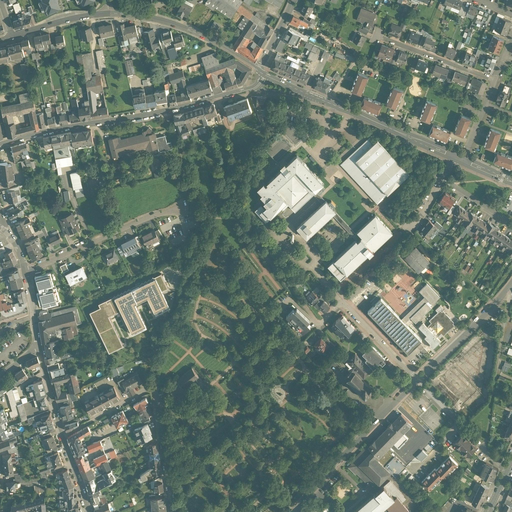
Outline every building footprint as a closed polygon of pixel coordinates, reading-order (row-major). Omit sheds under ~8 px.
[(40,0),(41,2),(38,3),(43,12),(45,11),(47,15),(60,9),(57,3),(58,3),(56,0),(40,0)] [(190,2),(185,0),(183,0),(177,11),(187,16),(192,5),(189,4),(190,2)] [(239,0),(207,0),(206,1),(231,18),(237,10),(239,6),(242,1),(240,0),(239,0)] [(462,2),(456,0),(453,0),(452,6),(459,9),(462,2)] [(21,12),(19,3),(13,5),(16,14),(21,12)] [(312,8),(304,4),(300,12),(308,16),(312,8)] [(477,8),(470,5),(467,12),(475,15),(477,8)] [(256,17),(239,6),(237,10),(245,16),(265,29),(267,25),(259,19),(256,17)] [(485,11),(477,8),(475,15),(472,21),(477,23),(479,17),(482,18),(485,11)] [(375,14),(361,9),(357,19),(364,21),(363,22),(366,23),(366,24),(366,25),(367,25),(367,24),(371,25),(375,14)] [(22,14),(18,16),(19,19),(13,21),(16,30),(18,29),(26,27),(24,18),(22,14)] [(26,17),(24,18),(26,27),(34,25),(31,16),(26,17)] [(265,29),(245,16),(238,26),(243,30),(241,34),(247,38),(252,30),(261,36),(265,29)] [(302,21),(293,16),(290,22),(297,26),(299,23),(307,27),(307,25),(308,24),(302,21)] [(312,23),(304,18),(302,21),(308,24),(307,25),(310,27),(312,23)] [(503,19),(500,18),(499,18),(497,23),(508,28),(511,22),(503,19)] [(219,26),(213,23),(209,29),(212,31),(213,30),(216,32),(219,26)] [(508,28),(497,23),(495,29),(495,30),(501,32),(506,34),(508,28)] [(104,26),(104,25),(99,27),(102,36),(110,34),(109,33),(113,32),(113,34),(114,33),(112,24),(104,26)] [(124,24),(118,25),(121,36),(122,40),(124,40),(127,39),(127,37),(125,27),(124,24)] [(135,25),(125,27),(127,37),(127,39),(128,40),(138,38),(138,36),(137,35),(138,35),(136,28),(135,25)] [(274,29),(267,25),(265,29),(261,36),(262,37),(267,40),(274,29)] [(396,26),(396,27),(391,25),(391,26),(390,27),(389,28),(390,29),(388,33),(389,35),(391,36),(393,35),(398,37),(401,30),(402,28),(400,27),(396,26)] [(89,28),(86,29),(86,28),(81,29),(81,30),(83,37),(83,39),(87,38),(87,39),(92,38),(90,27),(88,28),(89,28)] [(153,29),(143,32),(143,35),(144,35),(148,48),(160,44),(158,36),(155,37),(153,29)] [(297,35),(289,30),(284,39),(288,41),(292,43),(297,35)] [(168,31),(163,33),(161,34),(164,44),(173,41),(172,37),(171,31),(168,32),(168,31)] [(419,35),(411,32),(408,41),(412,43),(413,42),(416,43),(419,35)] [(49,33),(42,35),(43,44),(47,43),(51,42),(49,33)] [(365,37),(357,33),(353,41),(361,45),(365,37)] [(240,35),(232,48),(238,51),(242,46),(247,38),(241,34),(241,35),(240,34),(239,35),(240,35)] [(42,35),(34,37),(37,48),(39,47),(40,49),(44,48),(43,44),(42,35)] [(63,35),(56,36),(57,40),(58,46),(65,45),(63,35)] [(182,35),(172,37),(173,41),(175,47),(175,48),(176,47),(175,46),(179,44),(180,46),(184,45),(182,35)] [(504,40),(493,36),(490,42),(501,46),(504,40)] [(262,37),(259,43),(257,42),(256,42),(255,43),(257,45),(263,48),(267,40),(262,37)] [(426,38),(425,41),(423,46),(431,49),(433,46),(434,45),(433,45),(434,41),(426,38)] [(29,39),(21,41),(21,42),(23,48),(26,48),(30,47),(29,39)] [(282,41),(280,40),(275,50),(280,53),(285,43),(282,41)] [(310,58),(317,61),(320,54),(317,52),(319,46),(308,41),(306,46),(309,47),(306,53),(311,55),(310,58)] [(21,42),(6,45),(6,47),(8,58),(24,54),(23,48),(21,42)] [(501,46),(490,42),(488,49),(498,53),(501,46)] [(263,48),(257,45),(257,46),(258,46),(253,54),(258,57),(263,48)] [(379,51),(377,56),(378,56),(384,58),(388,47),(381,45),(379,51)] [(253,54),(242,46),(238,51),(255,63),(258,57),(253,54)] [(6,47),(0,48),(0,61),(9,60),(8,58),(6,47)] [(175,47),(167,50),(170,59),(178,57),(175,48),(175,47)] [(393,50),(388,47),(384,58),(389,60),(391,55),(393,50)] [(456,50),(448,47),(445,54),(453,58),(456,50)] [(105,69),(101,50),(95,51),(99,70),(105,69)] [(323,58),(329,60),(331,52),(325,50),(320,63),(321,63),(323,58)] [(396,59),(396,62),(400,63),(401,62),(404,64),(406,60),(406,59),(407,55),(399,52),(396,59)] [(216,53),(202,58),(208,76),(209,79),(212,89),(214,94),(222,91),(216,73),(224,70),(231,67),(238,65),(238,66),(240,66),(240,67),(245,69),(240,79),(236,80),(238,85),(243,83),(251,69),(235,58),(220,63),(216,53)] [(475,57),(466,53),(463,61),(471,65),(475,57)] [(284,58),(280,56),(277,54),(275,58),(288,64),(283,74),(286,75),(293,61),(285,58),(284,58)] [(496,60),(487,56),(484,65),(492,69),(496,60)] [(288,64),(275,58),(270,68),(283,74),(288,64)] [(427,63),(422,61),(422,60),(419,59),(415,68),(424,72),(427,63)] [(131,60),(124,61),(128,76),(134,74),(131,60)] [(293,61),(286,75),(289,77),(293,67),(295,63),(293,61)] [(297,66),(296,65),(295,67),(293,67),(289,77),(297,80),(301,71),(303,68),(304,64),(299,62),(297,66)] [(26,63),(20,64),(24,80),(29,79),(26,63)] [(203,63),(188,67),(190,72),(204,68),(203,63)] [(432,73),(432,74),(438,76),(442,68),(435,65),(434,67),(432,73)] [(231,67),(224,70),(228,81),(224,83),(226,89),(238,85),(236,80),(231,67)] [(442,68),(438,76),(445,79),(445,77),(448,72),(448,70),(442,68)] [(185,78),(182,71),(169,75),(170,78),(172,83),(180,80),(183,92),(184,95),(189,94),(186,86),(184,79),(185,78)] [(305,73),(301,71),(297,80),(305,84),(309,75),(305,73)] [(341,77),(338,75),(339,74),(336,72),(333,78),(335,79),(338,81),(341,77)] [(369,77),(358,72),(355,80),(354,80),(353,82),(354,83),(351,90),(362,94),(360,93),(361,90),(363,91),(365,87),(364,86),(365,84),(366,84),(367,80),(365,79),(366,76),(368,77),(369,77)] [(467,76),(455,72),(451,81),(464,85),(467,76)] [(101,78),(86,80),(87,89),(88,97),(92,96),(94,110),(95,109),(95,104),(96,104),(94,89),(99,88),(101,93),(104,92),(101,78)] [(323,82),(314,78),(310,86),(319,90),(323,82)] [(486,83),(473,78),(471,84),(473,85),(471,89),(476,91),(482,93),(486,83)] [(205,81),(201,82),(196,83),(196,84),(191,85),(186,86),(189,94),(190,96),(212,89),(209,79),(205,81)] [(330,85),(323,82),(319,90),(326,93),(330,85)] [(511,87),(504,85),(502,91),(508,93),(511,87)] [(393,90),(391,90),(390,94),(391,94),(390,97),(389,96),(387,101),(389,101),(388,104),(386,104),(396,108),(399,100),(400,101),(401,98),(400,98),(403,91),(393,87),(392,87),(394,88),(393,90)] [(155,93),(145,95),(144,90),(139,91),(139,89),(135,90),(135,94),(132,95),(135,107),(157,103),(155,93)] [(166,90),(159,91),(155,91),(155,93),(157,103),(168,101),(167,95),(166,90)] [(36,109),(33,100),(31,91),(18,95),(20,103),(0,107),(2,115),(4,124),(7,137),(16,135),(27,132),(40,129),(35,109),(36,109)] [(502,92),(500,91),(499,95),(498,95),(497,99),(496,103),(504,106),(508,93),(502,91),(502,92)] [(189,94),(184,95),(183,92),(181,93),(181,95),(175,97),(177,103),(191,100),(190,96),(189,94)] [(174,94),(167,95),(168,101),(168,105),(177,103),(175,97),(174,94)] [(266,97),(257,97),(256,103),(256,105),(259,106),(261,106),(261,108),(265,108),(266,97)] [(367,99),(364,98),(365,97),(364,97),(360,107),(367,110),(370,111),(378,114),(382,103),(381,103),(381,105),(378,104),(379,102),(374,100),(374,101),(372,100),(367,98),(367,99)] [(247,99),(225,106),(229,118),(240,114),(240,115),(251,111),(247,99)] [(437,104),(427,100),(424,107),(423,107),(422,110),(423,110),(420,118),(430,122),(431,121),(429,121),(430,118),(432,118),(434,114),(433,114),(434,112),(436,108),(434,107),(435,104),(437,105),(437,104)] [(89,101),(85,101),(85,105),(82,106),(82,108),(79,108),(81,120),(84,119),(85,120),(88,119),(92,118),(90,110),(89,101)] [(214,103),(203,107),(206,117),(208,116),(211,115),(212,116),(213,116),(213,115),(217,114),(214,103)] [(55,105),(46,107),(47,115),(51,114),(50,110),(51,110),(51,108),(55,107),(55,105)] [(66,113),(61,114),(61,113),(61,111),(62,111),(61,105),(57,106),(58,111),(61,123),(68,122),(66,113)] [(76,113),(70,115),(71,121),(81,120),(79,108),(78,107),(76,107),(75,108),(76,113)] [(203,107),(193,110),(195,119),(201,117),(204,125),(208,123),(206,117),(203,107)] [(94,110),(90,110),(92,118),(109,115),(107,108),(95,109),(94,110)] [(193,110),(184,113),(185,122),(178,123),(180,127),(181,127),(181,129),(188,128),(189,130),(192,128),(189,121),(195,119),(193,110)] [(46,125),(43,112),(37,114),(40,127),(46,125)] [(184,113),(174,115),(176,123),(178,123),(185,122),(184,113)] [(462,116),(461,119),(459,118),(457,123),(459,124),(458,126),(457,125),(455,129),(457,130),(455,133),(454,132),(464,136),(467,129),(468,130),(469,127),(468,127),(471,119),(461,115),(460,115),(462,116)] [(55,116),(48,118),(50,126),(57,124),(55,116)] [(181,129),(181,127),(180,127),(178,123),(176,123),(180,136),(190,133),(189,130),(188,128),(181,129)] [(436,127),(433,126),(433,124),(429,135),(436,137),(436,138),(439,139),(447,141),(451,131),(450,131),(450,133),(447,132),(447,130),(443,128),(443,129),(441,128),(441,127),(437,125),(436,127)] [(143,134),(121,140),(118,141),(121,152),(124,152),(146,146),(150,145),(151,149),(158,147),(157,142),(157,140),(156,140),(156,138),(155,133),(150,134),(149,132),(152,130),(149,127),(147,129),(148,130),(143,131),(143,134)] [(490,128),(487,136),(486,138),(486,139),(483,146),(494,150),(492,149),(494,146),(496,147),(497,142),(496,142),(497,140),(498,140),(500,136),(498,135),(499,132),(501,133),(490,128)] [(91,129),(71,133),(73,145),(80,144),(80,147),(84,146),(84,143),(88,143),(89,146),(93,145),(91,129)] [(71,132),(52,136),(54,146),(61,145),(70,143),(71,148),(74,148),(73,145),(71,133),(71,132)] [(157,142),(158,147),(159,152),(172,149),(170,142),(166,143),(165,135),(156,138),(156,140),(157,140),(157,142)] [(52,136),(44,138),(45,141),(46,147),(54,146),(52,136)] [(117,137),(109,139),(114,157),(122,155),(121,152),(118,141),(117,137)] [(408,174),(377,141),(375,143),(370,137),(350,155),(356,161),(350,166),(346,170),(377,203),(408,174)] [(19,144),(11,147),(12,153),(21,150),(19,144)] [(61,145),(54,146),(57,166),(73,164),(72,156),(71,156),(68,145),(61,146),(61,145)] [(511,157),(507,155),(507,156),(505,155),(505,154),(501,153),(500,155),(496,153),(496,155),(495,155),(495,156),(493,162),(501,165),(500,166),(503,167),(503,166),(511,169),(511,165),(511,159),(511,157)] [(297,156),(286,166),(284,164),(280,167),(282,169),(268,182),(269,183),(266,186),(263,183),(258,189),(263,194),(261,196),(266,201),(264,202),(267,206),(264,209),(261,205),(255,211),(265,222),(281,207),(283,209),(288,203),(291,207),(295,211),(312,194),(323,184),(318,178),(297,156)] [(25,160),(21,161),(23,170),(32,167),(31,162),(25,162),(25,160)] [(7,163),(0,163),(0,168),(1,173),(0,173),(0,177),(1,187),(7,186),(7,184),(13,184),(12,175),(13,175),(13,172),(12,172),(11,164),(7,164),(7,163)] [(79,172),(71,174),(74,189),(75,189),(77,198),(84,196),(79,172)] [(89,195),(86,180),(81,181),(84,196),(89,195)] [(14,191),(8,193),(9,198),(8,199),(9,203),(17,201),(16,195),(15,195),(14,191)] [(68,191),(61,192),(62,202),(70,200),(68,191)] [(450,196),(445,193),(439,202),(444,206),(450,196)] [(455,199),(450,196),(444,206),(449,209),(455,199)] [(323,203),(297,228),(306,237),(307,238),(333,213),(335,211),(326,201),(323,203)] [(465,210),(459,206),(454,213),(460,217),(465,210)] [(15,209),(7,212),(10,218),(18,215),(15,209)] [(469,213),(465,210),(460,217),(462,218),(464,220),(469,213)] [(470,213),(469,213),(464,220),(466,221),(468,223),(474,214),(471,212),(470,213)] [(474,214),(468,223),(470,224),(471,224),(472,224),(473,225),(478,217),(474,214)] [(355,240),(328,266),(340,279),(368,254),(369,255),(373,252),(371,250),(373,249),(374,250),(376,248),(392,233),(375,215),(357,232),(362,238),(360,239),(357,242),(355,240)] [(73,217),(70,218),(69,217),(64,219),(64,221),(62,222),(64,225),(65,225),(68,231),(71,236),(76,234),(73,229),(78,226),(73,217)] [(478,217),(473,225),(476,226),(478,228),(483,220),(478,217)] [(24,219),(15,224),(18,231),(27,227),(28,227),(26,224),(30,222),(28,218),(24,220),(24,219)] [(433,224),(428,220),(425,225),(433,232),(437,228),(433,224)] [(483,220),(478,228),(479,229),(482,230),(487,223),(483,220)] [(442,227),(436,221),(433,224),(437,228),(440,230),(442,227)] [(489,223),(488,224),(487,223),(482,230),(484,232),(486,233),(492,225),(489,223)] [(433,232),(425,225),(421,229),(426,234),(430,237),(433,232)] [(495,227),(492,225),(486,233),(488,235),(491,236),(496,229),(494,228),(495,227)] [(27,227),(18,231),(22,238),(30,234),(27,227)] [(496,229),(491,236),(493,238),(495,239),(500,232),(496,229)] [(154,230),(142,236),(147,246),(159,240),(158,240),(154,232),(154,230)] [(163,237),(158,230),(154,232),(158,240),(163,237)] [(504,235),(500,232),(495,239),(497,241),(499,242),(504,235)] [(59,234),(54,236),(53,235),(49,237),(53,245),(62,240),(59,234)] [(504,235),(499,242),(502,244),(504,245),(509,238),(504,235)] [(135,237),(126,242),(127,243),(122,245),(125,250),(119,253),(121,256),(124,254),(126,257),(141,249),(138,242),(135,237)] [(37,238),(24,244),(28,251),(36,247),(38,246),(36,243),(39,242),(37,238)] [(36,247),(28,251),(32,259),(41,255),(40,251),(38,252),(36,247)] [(429,262),(415,248),(404,258),(418,273),(429,262)] [(113,249),(102,255),(106,264),(118,258),(113,249)] [(14,256),(12,250),(4,254),(5,257),(3,258),(4,260),(14,256)] [(4,260),(2,262),(4,267),(7,266),(17,262),(14,256),(4,260)] [(68,270),(65,264),(60,267),(63,273),(68,270)] [(86,276),(82,267),(81,268),(67,275),(71,284),(76,281),(74,278),(77,277),(79,280),(86,276)] [(10,272),(6,273),(7,275),(8,281),(20,277),(17,269),(14,270),(14,271),(10,272)] [(53,285),(50,273),(42,275),(36,276),(35,277),(38,289),(39,289),(40,292),(37,292),(40,305),(42,305),(43,308),(58,304),(57,301),(59,300),(56,288),(55,285),(53,285)] [(89,312),(109,353),(116,349),(115,347),(123,344),(109,316),(121,310),(131,332),(139,329),(140,331),(147,328),(135,304),(148,298),(156,315),(170,308),(162,291),(168,288),(163,278),(164,278),(163,276),(164,275),(163,275),(162,275),(161,273),(154,277),(153,276),(151,278),(150,279),(149,278),(147,280),(146,279),(144,282),(143,282),(142,281),(140,283),(130,288),(129,287),(127,290),(126,290),(125,289),(123,291),(123,292),(122,291),(120,293),(119,293),(118,293),(116,295),(115,294),(113,297),(98,303),(100,307),(89,312)] [(20,277),(8,281),(10,285),(10,284),(12,288),(12,289),(18,287),(21,286),(20,282),(21,281),(20,278),(20,277)] [(296,288),(302,282),(297,278),(292,283),(296,288)] [(440,297),(427,283),(419,291),(425,296),(426,298),(424,300),(426,302),(428,300),(432,304),(440,297)] [(19,291),(13,293),(13,295),(16,294),(18,302),(25,301),(23,290),(19,291)] [(330,307),(320,297),(318,299),(317,299),(318,297),(312,292),(307,297),(317,307),(318,306),(324,312),(330,307)] [(425,296),(401,319),(404,323),(410,317),(426,302),(424,300),(426,298),(425,296)] [(401,319),(381,298),(367,311),(408,353),(421,340),(404,323),(401,319)] [(426,302),(410,317),(415,323),(431,307),(426,302)] [(438,312),(429,320),(431,323),(428,326),(428,327),(427,327),(423,323),(419,327),(426,335),(424,337),(430,344),(429,345),(433,348),(440,341),(436,337),(437,336),(441,333),(443,335),(454,325),(450,320),(451,319),(445,313),(444,314),(440,310),(443,308),(440,305),(435,310),(438,312)] [(81,324),(77,309),(76,309),(75,307),(38,317),(39,322),(73,312),(77,325),(81,324)] [(309,321),(296,309),(294,311),(293,310),(286,317),(303,333),(310,326),(307,323),(309,321)] [(73,312),(39,322),(39,325),(42,343),(44,343),(49,342),(49,339),(48,332),(75,325),(77,325),(73,312)] [(342,315),(340,318),(340,317),(335,321),(336,322),(332,326),(335,329),(341,335),(345,339),(351,332),(355,328),(354,327),(350,324),(347,320),(343,316),(342,315)] [(75,325),(48,332),(49,339),(51,338),(51,337),(57,335),(56,334),(63,332),(65,339),(76,336),(75,330),(76,329),(75,325)] [(324,341),(321,338),(314,345),(322,352),(327,347),(329,346),(324,341)] [(329,346),(327,347),(330,350),(335,346),(327,338),(324,341),(329,346)] [(58,340),(49,342),(44,343),(47,357),(58,355),(57,349),(60,349),(58,340)] [(384,358),(371,345),(362,354),(367,359),(363,362),(371,370),(380,362),(382,365),(385,362),(383,359),(384,358)] [(363,362),(355,353),(347,361),(353,368),(352,369),(353,370),(354,370),(355,372),(362,380),(371,371),(371,370),(363,362)] [(47,357),(45,358),(47,364),(52,362),(51,361),(60,358),(59,355),(58,355),(47,357)] [(37,357),(26,362),(28,368),(31,367),(33,372),(36,370),(36,369),(39,368),(38,365),(39,364),(37,357)] [(58,363),(47,367),(49,372),(53,371),(52,370),(56,369),(56,370),(60,369),(59,366),(58,363)] [(197,379),(186,366),(172,377),(175,381),(179,385),(188,378),(194,386),(199,382),(199,381),(197,379)] [(118,374),(116,368),(110,370),(114,376),(118,374)] [(22,369),(14,375),(15,375),(19,381),(22,378),(23,379),(26,377),(27,376),(26,375),(22,369)] [(60,369),(56,370),(56,369),(52,370),(53,371),(49,372),(51,377),(54,377),(54,374),(60,372),(60,371),(60,369)] [(355,372),(354,370),(353,370),(352,369),(351,370),(352,370),(344,378),(359,393),(359,394),(361,397),(362,396),(363,397),(365,395),(365,394),(366,394),(366,395),(367,395),(366,394),(368,392),(369,392),(368,392),(369,391),(369,392),(369,391),(371,389),(371,387),(369,385),(367,385),(362,380),(355,372)] [(74,373),(51,379),(53,386),(54,390),(59,389),(57,383),(68,380),(71,393),(74,393),(79,391),(74,373)] [(125,381),(123,382),(124,383),(127,389),(132,386),(133,387),(141,382),(137,374),(125,381)] [(15,376),(12,378),(12,377),(11,378),(17,385),(20,383),(19,381),(15,375),(15,376)] [(33,396),(34,400),(45,396),(42,386),(44,386),(42,379),(33,382),(34,384),(28,386),(31,397),(33,396)] [(127,389),(124,390),(125,392),(126,392),(129,396),(136,392),(133,387),(132,386),(127,389)] [(114,388),(100,395),(105,406),(120,399),(114,388)] [(12,389),(5,393),(7,396),(12,411),(9,412),(11,418),(19,415),(17,406),(12,389)] [(67,393),(60,394),(60,393),(59,389),(54,390),(57,401),(68,399),(67,394),(67,393)] [(74,393),(71,393),(67,394),(68,399),(68,402),(72,401),(80,399),(78,395),(75,396),(74,393)] [(100,395),(85,403),(91,414),(105,406),(100,395)] [(45,396),(34,400),(36,406),(38,405),(39,410),(44,408),(43,406),(47,404),(45,396)] [(148,402),(146,398),(137,403),(133,405),(136,409),(137,409),(139,412),(148,406),(149,406),(147,403),(148,403),(148,402)] [(27,419),(22,404),(17,406),(19,415),(21,421),(27,419)] [(70,404),(60,407),(62,413),(72,410),(70,404)] [(148,406),(139,412),(141,415),(138,417),(140,420),(143,418),(144,419),(149,417),(151,417),(150,415),(151,414),(150,411),(150,410),(148,406)] [(72,410),(62,413),(64,419),(74,416),(72,410)] [(128,421),(122,411),(118,413),(118,414),(116,415),(116,414),(111,417),(117,427),(119,426),(120,427),(127,423),(126,422),(128,421)] [(49,413),(41,416),(42,421),(40,421),(36,422),(37,425),(52,421),(49,413)] [(393,451),(389,448),(393,443),(398,449),(408,439),(403,434),(412,424),(401,414),(392,423),(391,423),(390,424),(387,427),(388,427),(375,441),(374,440),(370,445),(369,447),(379,457),(377,460),(390,472),(395,477),(405,467),(400,462),(391,453),(393,451)] [(243,432),(253,425),(249,420),(240,427),(243,432)] [(52,421),(37,425),(39,430),(42,429),(42,432),(54,428),(52,421)] [(76,422),(65,425),(66,431),(69,430),(69,431),(72,429),(78,425),(77,422),(76,422)] [(139,442),(145,440),(152,437),(150,432),(151,431),(148,424),(135,429),(137,436),(136,436),(139,443),(139,442)] [(88,426),(77,432),(80,438),(84,436),(91,432),(88,426)] [(0,430),(0,438),(6,436),(4,432),(8,431),(7,428),(0,430)] [(77,432),(67,438),(70,444),(77,440),(80,438),(77,432)] [(91,432),(84,436),(89,444),(96,441),(91,432)] [(118,433),(109,436),(113,449),(114,449),(123,446),(118,433)] [(476,448),(463,434),(454,443),(467,456),(476,448)] [(51,436),(42,440),(46,450),(49,449),(49,448),(55,445),(52,436),(51,436)] [(105,454),(93,459),(94,461),(93,462),(93,463),(91,464),(91,465),(89,465),(90,467),(100,463),(107,460),(116,456),(114,449),(113,449),(109,436),(96,441),(89,444),(88,445),(90,450),(102,446),(105,454)] [(81,448),(77,440),(70,444),(74,457),(90,450),(88,445),(81,448)] [(8,441),(0,443),(0,451),(10,448),(9,444),(8,441)] [(155,443),(151,444),(149,444),(149,446),(149,453),(158,452),(157,443),(155,444),(155,443)] [(369,447),(367,445),(351,462),(352,464),(348,467),(356,475),(357,474),(373,490),(390,472),(377,460),(379,457),(369,447)] [(427,455),(423,451),(417,457),(421,461),(427,455)] [(52,454),(49,455),(51,459),(46,461),(47,463),(60,459),(58,452),(52,454)] [(158,452),(149,453),(150,460),(159,459),(158,452)] [(434,469),(429,474),(428,474),(426,476),(427,477),(421,482),(429,490),(430,490),(428,489),(431,486),(432,488),(435,485),(435,484),(436,482),(437,483),(440,479),(439,478),(441,476),(442,477),(443,477),(444,479),(445,478),(443,477),(445,474),(447,476),(450,472),(451,470),(452,471),(455,467),(453,466),(456,464),(457,465),(458,465),(449,457),(443,462),(441,464),(436,470),(434,469)] [(18,459),(2,461),(3,468),(13,466),(12,462),(14,462),(14,463),(18,462),(18,459)] [(60,459),(47,463),(48,465),(52,464),(54,468),(62,465),(60,459)] [(159,459),(150,460),(151,467),(160,466),(159,459)] [(107,460),(100,463),(102,468),(100,469),(102,474),(104,473),(111,470),(107,460)] [(89,465),(87,461),(78,464),(81,471),(90,467),(89,465)] [(498,469),(486,463),(480,476),(492,482),(498,469)] [(13,466),(3,468),(5,476),(21,473),(20,470),(14,471),(13,466)] [(151,467),(140,475),(141,477),(142,480),(147,478),(146,474),(149,472),(152,470),(152,474),(161,473),(160,466),(151,467)] [(90,467),(81,471),(85,481),(93,478),(94,478),(90,467)] [(67,469),(56,473),(57,476),(60,475),(61,479),(70,478),(67,469)] [(93,478),(85,481),(89,493),(95,490),(98,488),(115,479),(111,470),(104,473),(107,479),(104,480),(103,479),(98,482),(97,484),(95,483),(93,478)] [(16,479),(14,479),(14,482),(20,482),(21,486),(35,486),(36,493),(46,491),(45,488),(42,480),(41,478),(16,479)] [(61,479),(57,479),(57,483),(61,482),(63,482),(65,487),(73,486),(70,478),(61,479)] [(389,481),(353,511),(378,511),(386,506),(390,511),(406,511),(409,510),(401,502),(405,499),(389,481)] [(14,482),(5,483),(6,491),(15,491),(15,486),(21,486),(20,482),(14,482)] [(156,483),(154,483),(155,488),(153,488),(154,492),(163,491),(163,485),(162,482),(156,483)] [(489,488),(481,484),(472,503),(480,507),(489,488)] [(65,487),(60,487),(60,489),(63,489),(63,497),(68,496),(74,496),(73,486),(65,487)] [(98,488),(95,490),(96,493),(90,496),(92,503),(98,501),(100,500),(99,498),(98,495),(99,495),(98,493),(100,492),(98,488)] [(107,496),(99,498),(100,500),(100,501),(101,500),(103,504),(109,502),(107,496)] [(45,511),(45,497),(29,501),(30,508),(40,505),(40,511),(45,511)] [(155,498),(150,498),(150,499),(152,506),(165,504),(164,497),(155,498)] [(29,501),(12,506),(11,511),(18,511),(30,508),(29,501)] [(107,503),(100,506),(102,511),(105,511),(110,510),(107,503)]
